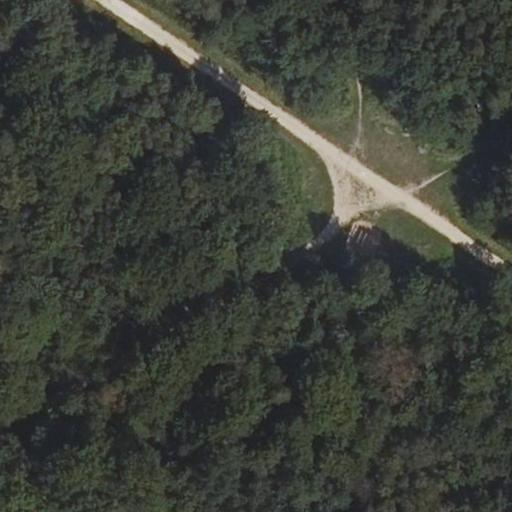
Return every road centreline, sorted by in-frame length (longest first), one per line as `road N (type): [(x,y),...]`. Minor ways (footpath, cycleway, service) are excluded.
road 1 (track): [(0,423),(386,203)]
road 2 (track): [(386,203),(85,0)]
road 3 (track): [(511,285),(386,203)]
